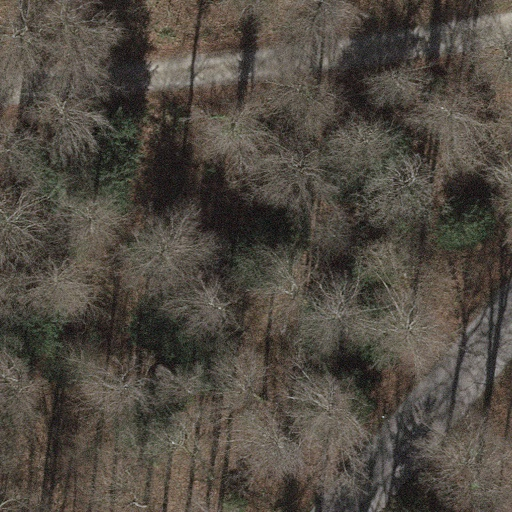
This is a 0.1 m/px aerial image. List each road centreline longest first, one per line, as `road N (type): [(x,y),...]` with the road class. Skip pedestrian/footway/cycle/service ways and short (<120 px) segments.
road 1 (track): [(0,89),(223,68),(511,25)]
road 2 (tertiary): [(350,511),(511,323)]
